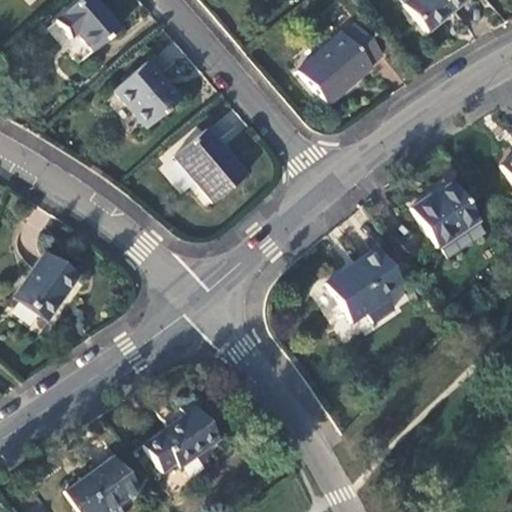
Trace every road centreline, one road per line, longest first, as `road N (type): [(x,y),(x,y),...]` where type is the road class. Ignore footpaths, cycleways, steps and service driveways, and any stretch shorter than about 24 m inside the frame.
road 1 (tertiary): [(196,302),(271,386),(348,511)]
road 2 (tertiary): [(0,149),(143,247),(196,302)]
road 3 (residential): [(173,0),(332,184)]
road 4 (tertiary): [(0,442),(196,302)]
road 5 (tertiary): [(332,184),(511,65)]
road 6 (tertiary): [(196,302),(332,184)]
